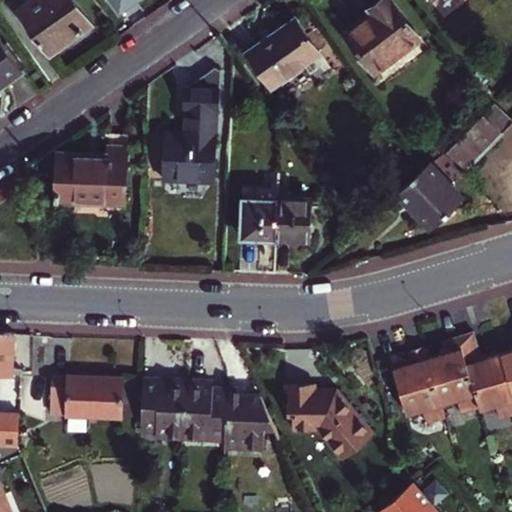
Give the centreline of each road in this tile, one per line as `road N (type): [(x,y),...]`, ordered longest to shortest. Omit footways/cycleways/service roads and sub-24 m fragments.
road 1 (tertiary): [(0,301),(331,310),(511,259)]
road 2 (residential): [(217,0),(0,145)]
